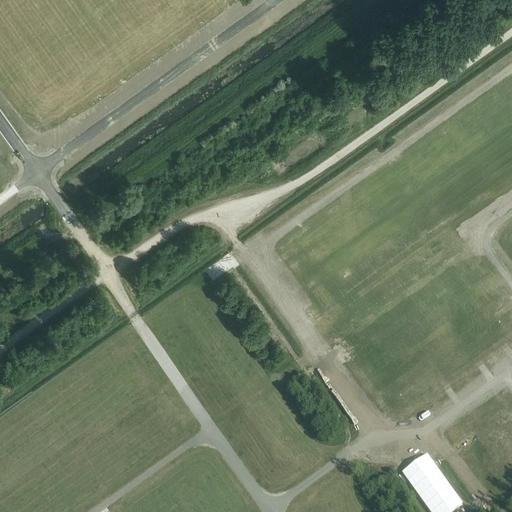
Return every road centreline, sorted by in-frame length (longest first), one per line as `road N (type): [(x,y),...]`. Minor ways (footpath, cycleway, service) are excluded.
road 1 (track): [(0,349),(194,217),(281,193),(325,167),(511,32)]
road 2 (track): [(379,435),(236,244),(232,205)]
road 3 (track): [(133,318),(47,188)]
